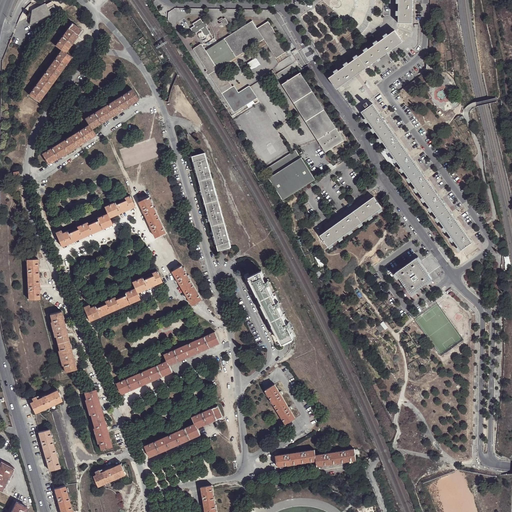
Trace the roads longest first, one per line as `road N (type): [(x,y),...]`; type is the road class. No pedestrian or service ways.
road 1 (unclassified): [(147,492),(238,476),(246,459),(228,325),(170,122),(134,58)]
road 2 (unclassified): [(93,51),(32,138),(28,202),(147,492)]
road 3 (residential): [(451,275),(489,250),(491,240),(382,84),(422,53),(425,0)]
road 4 (unclassified): [(165,0),(273,5),(284,13),(369,151)]
road 5 (residential): [(494,462),(493,313),(473,299)]
road 6 (residential): [(473,299),(481,319),(479,451),(494,462)]
road 7 (tertiary): [(44,511),(0,354)]
road 8 (unclassified): [(369,151),(451,275)]
